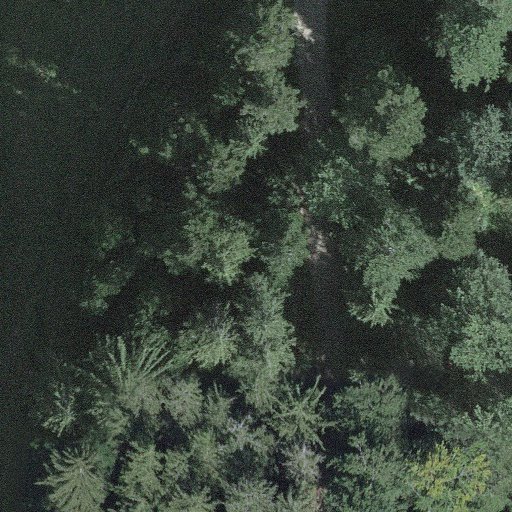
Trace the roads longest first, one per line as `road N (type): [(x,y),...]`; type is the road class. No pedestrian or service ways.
road 1 (track): [(23,511),(32,399),(55,282),(88,198),(190,0)]
road 2 (track): [(334,511),(337,373),(308,0)]
